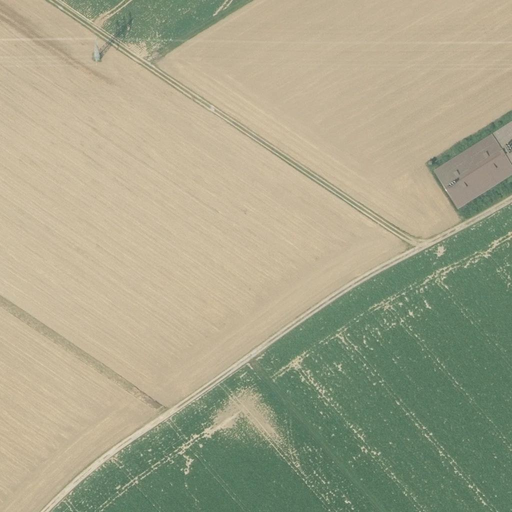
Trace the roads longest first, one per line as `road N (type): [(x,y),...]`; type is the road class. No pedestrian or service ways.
road 1 (track): [(511,198),(311,312),(106,455),(44,511)]
road 2 (track): [(429,244),(402,236),(50,0)]
road 3 (track): [(390,511),(251,354)]
